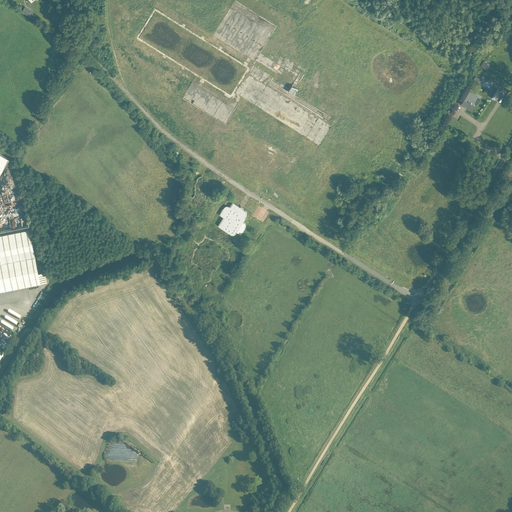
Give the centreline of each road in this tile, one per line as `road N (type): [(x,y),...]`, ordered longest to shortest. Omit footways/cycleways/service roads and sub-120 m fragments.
road 1 (unclassified): [(417,299),(170,137),(87,46)]
road 2 (unclassified): [(417,299),(288,511)]
road 3 (unclassified): [(417,299),(511,146)]
